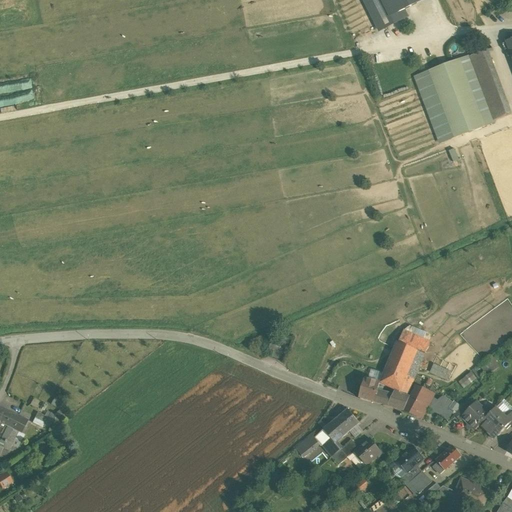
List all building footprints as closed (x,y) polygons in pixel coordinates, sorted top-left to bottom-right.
[(405,10),(425,0),(363,0),(380,32),(409,18),(405,10)] [(487,51),(470,57),(474,67),(491,61),(487,51)] [(468,56),(416,77),(441,143),(495,123),(494,121),(491,111),(474,67),(470,57),(468,56)] [(491,61),(474,67),(491,111),(508,105),(491,61)] [(0,93),(31,88),(29,79),(0,83),(0,93)] [(508,105),(491,111),(494,121),(511,115),(511,114),(508,105)] [(398,343),(424,354),(429,341),(404,331),(398,343)] [(424,354),(398,343),(382,383),(396,389),(395,392),(405,395),(414,375),(415,375),(418,367),(424,354)] [(432,357),(424,354),(418,367),(427,371),(432,357)] [(501,361),(489,369),(495,380),(508,372),(501,361)] [(445,381),(450,372),(432,362),(427,371),(445,381)] [(463,387),(474,380),(469,372),(458,379),(463,387)] [(427,391),(431,381),(424,378),(423,382),(415,379),(412,385),(427,391)] [(379,384),(366,380),(360,399),(374,403),(377,391),(379,384)] [(416,386),(405,412),(421,419),(434,394),(428,393),(416,386)] [(395,392),(377,391),(374,403),(388,407),(395,392)] [(405,395),(395,392),(388,407),(404,411),(410,397),(405,395)] [(438,401),(431,411),(447,421),(454,412),(449,409),(453,403),(444,397),(438,401)] [(481,409),(477,404),(463,418),(469,424),(469,429),(473,429),(475,431),(480,426),(491,414),(486,408),(481,409)] [(19,417),(0,407),(0,423),(13,429),(19,417)] [(497,408),(491,414),(480,426),(485,432),(486,432),(489,435),(489,436),(493,440),(500,433),(500,434),(509,425),(511,423),(509,420),(497,408)] [(348,410),(316,438),(328,452),(336,446),(335,444),(360,424),(348,410)] [(43,428),(47,420),(37,415),(33,424),(43,428)] [(27,421),(19,417),(13,429),(20,433),(27,421)] [(17,434),(6,429),(2,438),(0,437),(0,448),(3,449),(8,451),(17,434)] [(312,437),(303,444),(310,453),(319,446),(312,437)] [(382,453),(370,439),(358,448),(354,451),(355,452),(366,466),(382,453)] [(353,441),(342,449),(342,450),(348,458),(355,452),(354,451),(358,448),(353,441)] [(310,453),(303,444),(296,449),(303,458),(310,453)] [(336,446),(328,452),(332,458),(342,450),(342,449),(338,444),(336,446)] [(461,456),(453,447),(436,462),(445,471),(461,456)] [(424,460),(414,448),(397,462),(407,474),(409,473),(416,467),(424,460)] [(342,450),(332,458),(339,465),(348,458),(342,450)] [(416,467),(409,473),(415,479),(421,473),(416,467)] [(409,473),(407,474),(401,479),(407,486),(415,479),(409,473)] [(421,473),(415,479),(419,484),(426,477),(421,473)] [(6,475),(0,478),(0,484),(2,488),(10,484),(6,475)] [(419,484),(412,490),(417,496),(431,483),(426,477),(419,484)] [(489,492),(462,480),(456,493),(454,498),(467,504),(466,506),(479,511),(480,511),(487,498),(489,492)] [(437,484),(427,492),(431,497),(433,495),(441,489),(437,484)] [(449,490),(443,487),(441,489),(433,495),(444,501),(449,490)] [(499,490),(491,487),(489,492),(487,498),(494,501),(499,490)] [(456,493),(449,490),(444,501),(451,504),(454,498),(456,493)] [(511,511),(511,502),(507,499),(500,509),(504,511),(511,511)]
